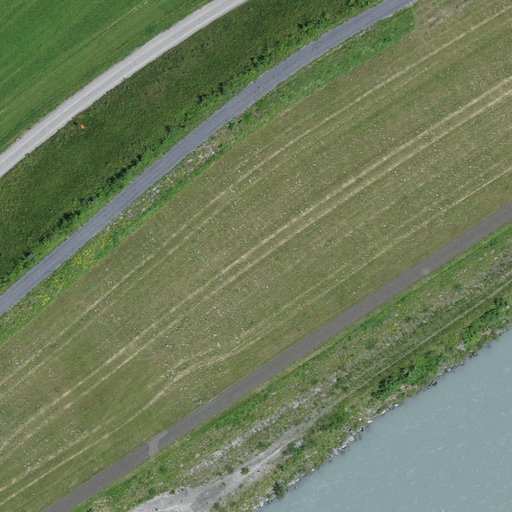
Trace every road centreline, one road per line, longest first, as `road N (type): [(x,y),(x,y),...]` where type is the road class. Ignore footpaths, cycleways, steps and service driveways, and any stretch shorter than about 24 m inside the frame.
road 1 (track): [(511,212),(57,511)]
road 2 (track): [(0,318),(264,96),(393,0)]
road 3 (track): [(217,0),(131,53),(0,165)]
road 4 (track): [(145,511),(169,500),(203,500),(288,440)]
